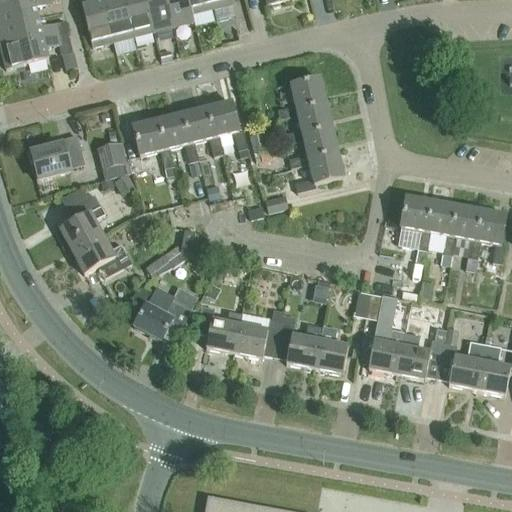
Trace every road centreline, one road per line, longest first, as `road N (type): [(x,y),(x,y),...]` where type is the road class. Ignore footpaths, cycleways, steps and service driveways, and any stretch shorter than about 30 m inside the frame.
road 1 (tertiary): [(177,421),(511,484)]
road 2 (residential): [(359,28),(91,95)]
road 3 (tertiary): [(0,238),(58,339),(97,379),(177,421)]
road 4 (residential): [(359,28),(388,158),(511,184)]
road 5 (residential): [(511,11),(359,28)]
